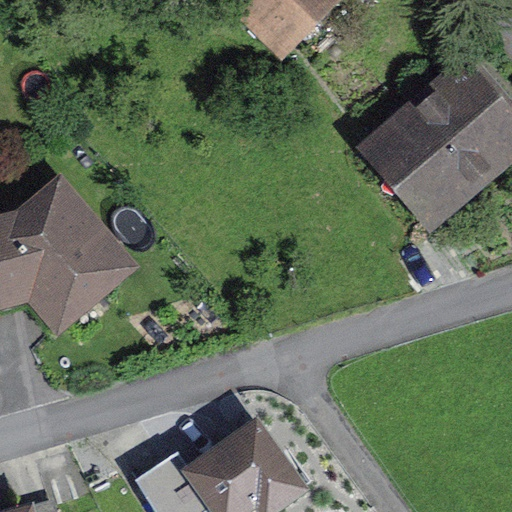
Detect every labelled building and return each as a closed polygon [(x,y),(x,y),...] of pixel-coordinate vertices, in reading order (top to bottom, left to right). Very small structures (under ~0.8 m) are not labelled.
[(280,68),(345,0),(220,0),(215,6),(280,68)] [(430,239),(511,165),(511,112),(462,57),(353,155),(430,239)] [(0,314),(26,308),(53,342),(133,277),(55,180),(3,222),(0,222),(0,314)] [(280,511),(306,493),(254,421),(181,474),(208,511),(280,511)] [(57,511),(55,503),(24,511),(22,511),(57,511)]
